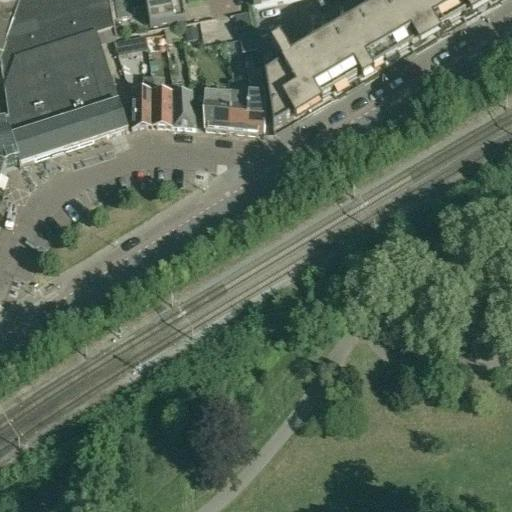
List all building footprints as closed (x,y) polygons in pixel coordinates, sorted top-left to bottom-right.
[(114,0),(116,13),(125,12),(122,0),(114,0)] [(145,0),(147,8),(182,3),(181,0),(145,0)] [(252,0),(254,9),(306,1),(306,0),(252,0)] [(393,0),(333,36),(289,62),(280,48),(262,59),(274,134),(502,0),(393,0)] [(133,95),(121,59),(117,47),(115,41),(108,21),(104,2),(22,6),(7,48),(4,56),(0,66),(0,79),(10,131),(17,171),(125,135),(132,133),(133,95)] [(186,24),(182,3),(147,8),(150,29),(186,24)] [(0,46),(7,48),(22,6),(0,6),(0,46)] [(125,12),(116,13),(118,22),(132,20),(131,11),(125,12)] [(235,19),(237,33),(238,40),(253,37),(249,17),(235,19)] [(237,33),(235,19),(222,21),(224,35),(237,33)] [(185,32),(187,45),(200,44),(198,30),(185,32)] [(146,40),(148,50),(155,49),(153,39),(146,40)] [(127,44),(117,47),(121,59),(131,56),(127,44)] [(142,80),(142,95),(133,95),(132,133),(151,131),(152,88),(151,81),(142,80)] [(151,131),(172,132),(172,97),(164,96),(165,82),(151,81),(152,88),(151,131)] [(172,132),(195,134),(192,97),(183,97),(183,88),(172,88),(172,97),(172,132)] [(205,135),(206,135),(230,137),(233,98),(206,96),(204,121),(205,135)] [(230,137),(246,138),(249,100),(249,99),(233,98),(230,137)] [(246,138),(263,139),(265,99),(249,99),(249,100),(246,138)] [(17,171),(10,131),(0,132),(0,171),(6,173),(6,174),(17,171)] [(26,502),(32,511),(54,511),(69,502),(55,482),(26,502)]
